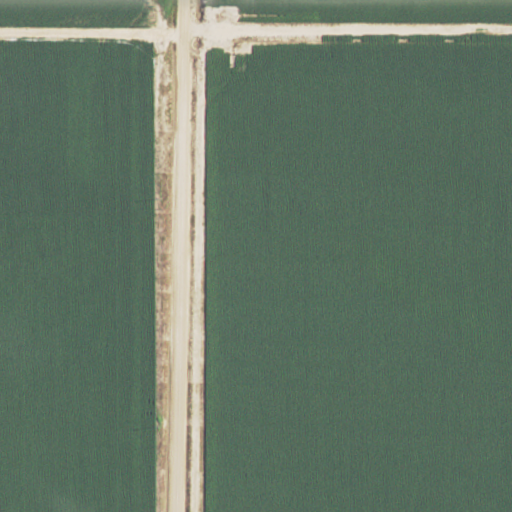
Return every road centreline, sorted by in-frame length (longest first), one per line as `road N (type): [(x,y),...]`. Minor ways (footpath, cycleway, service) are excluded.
road 1 (residential): [(170,511),(178,0)]
road 2 (track): [(0,23),(511,25)]
